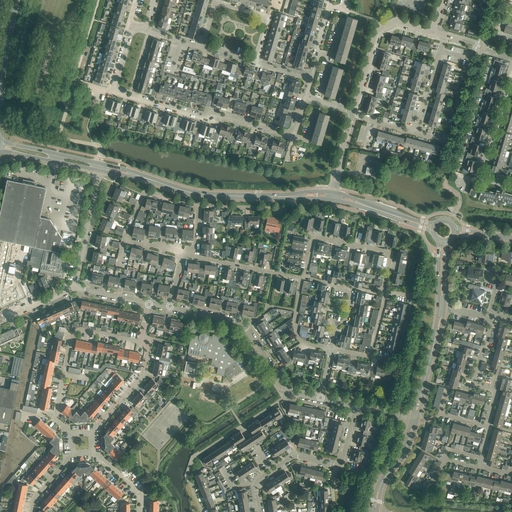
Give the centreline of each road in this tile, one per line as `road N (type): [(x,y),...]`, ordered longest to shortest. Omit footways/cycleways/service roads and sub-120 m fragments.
road 1 (residential): [(307,98),(287,135),(118,93),(133,27)]
road 2 (residential): [(302,278),(316,236),(387,255),(370,356),(330,347)]
road 3 (residential): [(322,402),(276,385),(237,325),(169,306)]
road 4 (residential): [(143,342),(72,331),(56,415)]
road 5 (residential): [(353,111),(381,29),(397,21),(433,32)]
road 6 (residential): [(255,62),(265,18),(223,3),(213,8),(202,46)]
road 7 (tertiary): [(277,197),(210,195),(149,178)]
road 8 (residential): [(272,470),(297,456),(338,466),(354,409)]
road 9 (residential): [(487,426),(495,394),(474,380),(490,317)]
road 10 (residential): [(74,289),(100,170)]
